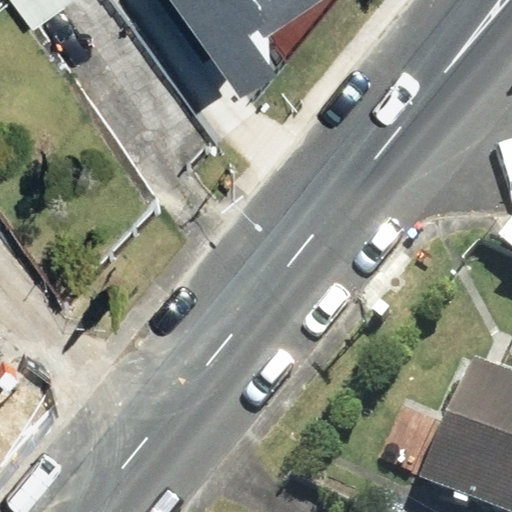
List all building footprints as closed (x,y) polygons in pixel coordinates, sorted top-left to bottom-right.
[(7,0),(31,31),(71,0),(7,0)] [(287,0),(114,0),(181,83),(287,0)] [(511,221),(489,249),(501,263),(511,249),(511,221)] [(511,249),(501,263),(511,267),(511,249)] [(511,511),(511,345),(466,325),(404,465),(511,511)]
